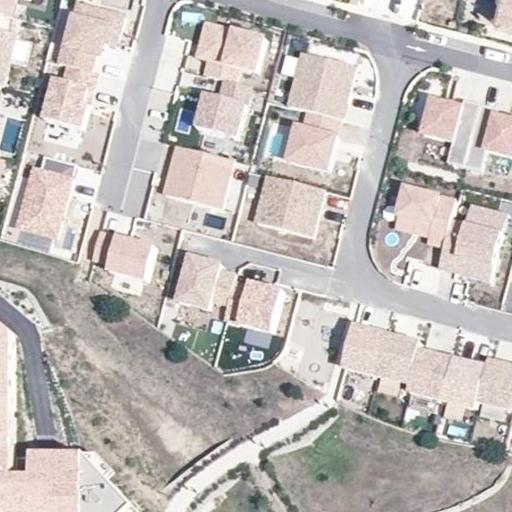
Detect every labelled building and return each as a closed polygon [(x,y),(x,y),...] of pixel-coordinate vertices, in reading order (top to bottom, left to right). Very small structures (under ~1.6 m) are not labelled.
[(0,0),(0,15),(5,17),(9,2),(17,4),(18,0),(0,0)] [(511,0),(495,0),(490,21),(511,26),(511,0)] [(9,2),(5,17),(13,19),(17,4),(9,2)] [(64,57),(59,74),(68,76),(91,82),(95,66),(103,68),(106,55),(108,48),(118,51),(124,26),(78,14),(67,57),(64,57)] [(211,63),(207,78),(227,83),(237,86),(241,71),(259,75),(268,42),(209,27),(203,48),(210,50),(207,62),(211,63)] [(0,30),(0,86),(1,87),(5,88),(19,35),(0,30)] [(108,48),(106,55),(116,58),(118,51),(108,48)] [(210,50),(203,48),(200,60),(207,62),(210,50)] [(342,123),(345,123),(358,70),(304,57),(291,110),(310,114),(342,123)] [(91,82),(68,76),(64,92),(55,90),(45,130),(83,140),(89,116),(85,115),(89,100),(93,101),(97,84),(91,82)] [(237,86),(227,83),(222,101),(209,98),(200,132),(241,143),(254,90),(237,86)] [(467,170),(483,107),(466,103),(465,110),(435,102),(426,137),(456,145),(450,166),(467,170)] [(483,107),(467,170),(484,174),(489,153),(511,159),(511,121),(498,118),(500,111),(483,107)] [(342,123),(310,114),(306,131),(299,130),(290,164),(331,175),(340,140),(338,140),(342,123)] [(236,164),(179,149),(167,198),(223,212),(236,164)] [(58,246),(77,172),(45,163),(41,178),(34,176),(19,236),(58,246)] [(327,193),(270,179),(258,226),(314,240),(327,193)] [(454,223),(459,204),(408,191),(398,231),(432,240),(430,246),(447,250),(454,223)] [(447,250),(441,271),(459,276),(461,271),(472,274),(471,279),(493,284),(505,237),(493,234),(498,214),(473,208),(468,226),(454,223),(447,250)] [(510,217),(498,214),(493,234),(505,237),(510,217)] [(156,250),(101,236),(94,262),(112,266),(110,274),(148,283),(156,250)] [(223,268),(191,260),(180,305),(221,316),(223,307),(230,309),(236,285),(237,278),(222,274),(223,268)] [(226,324),(275,336),(285,295),(251,286),(250,289),(236,285),(230,309),(226,324)] [(378,375),(388,333),(354,325),(344,366),(378,375)] [(388,333),(378,375),(412,383),(421,349),(423,342),(388,333)] [(0,511),(140,511),(90,458),(18,458),(18,336),(0,336),(0,511)] [(455,358),(421,349),(412,383),(410,391),(444,399),(455,358)] [(480,401),(489,367),(455,358),(444,399),(478,408),(480,401)] [(511,365),(490,360),(489,367),(480,401),(511,409),(511,365)]
